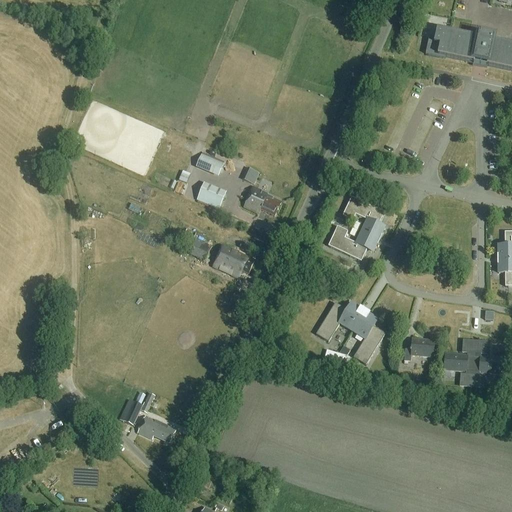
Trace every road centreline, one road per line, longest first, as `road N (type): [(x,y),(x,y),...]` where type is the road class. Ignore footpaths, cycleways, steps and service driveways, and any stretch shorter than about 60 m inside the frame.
road 1 (track): [(69,374),(75,295),(61,139),(108,0)]
road 2 (unclassified): [(176,491),(327,163)]
road 3 (residential): [(483,200),(478,298),(450,302),(387,276),(420,187)]
road 4 (residential): [(420,187),(478,81),(483,200)]
road 5 (unclassified): [(327,163),(399,0)]
road 6 (unclassified): [(176,491),(77,395),(69,374)]
